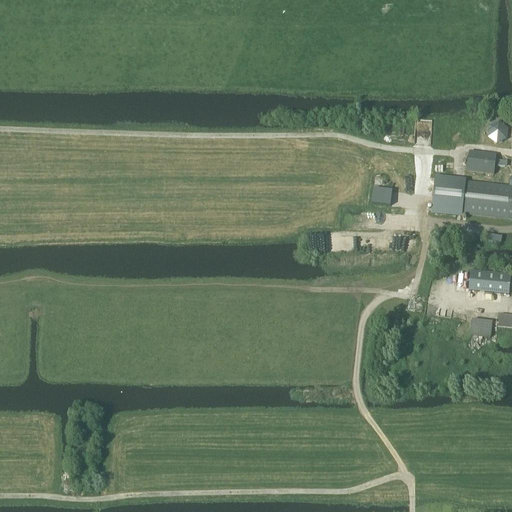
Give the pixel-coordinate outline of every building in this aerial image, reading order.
[(493,176),(496,156),(469,153),(466,173),(493,176)] [(448,178),(448,161),(432,161),(432,177),(448,178)] [(435,180),(431,213),(460,217),(461,215),(511,220),(511,188),(464,184),(464,183),(435,179),(435,180)] [(468,292),(468,293),(508,297),(510,276),(470,272),(468,292)] [(511,329),(511,317),(499,316),(497,329),(511,329)] [(490,340),(492,323),(471,321),(469,337),(490,340)]
